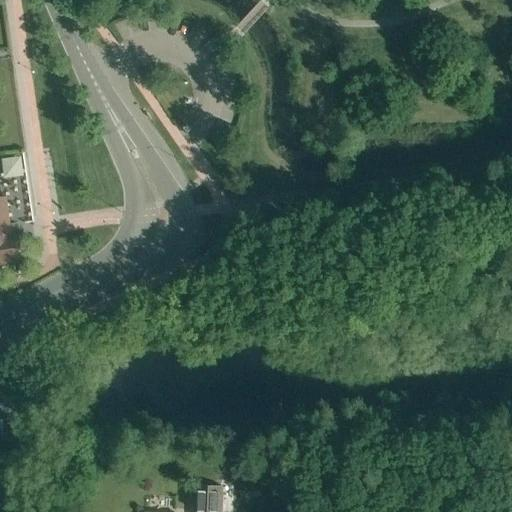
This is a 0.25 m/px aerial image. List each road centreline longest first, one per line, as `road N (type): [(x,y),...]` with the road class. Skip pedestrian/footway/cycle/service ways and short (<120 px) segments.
road 1 (tertiary): [(21,341),(47,318),(153,266),(175,245),(170,193),(109,108)]
road 2 (tertiary): [(109,108),(137,199),(136,235),(0,321)]
road 3 (tertiary): [(109,108),(52,0)]
